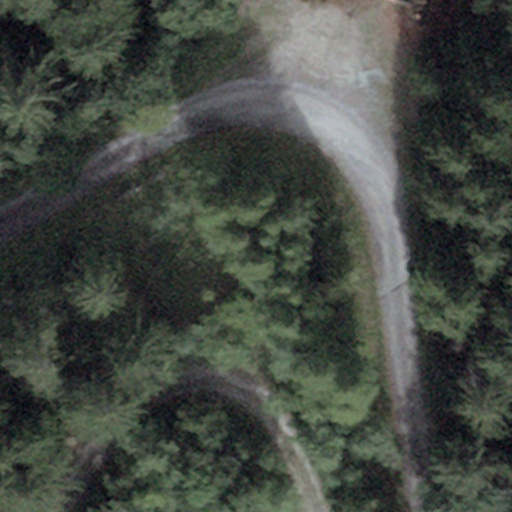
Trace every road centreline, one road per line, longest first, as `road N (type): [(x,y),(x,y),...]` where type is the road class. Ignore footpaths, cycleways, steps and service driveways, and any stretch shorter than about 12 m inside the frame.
road 1 (track): [(427,511),(371,171),(321,101),(270,79),(196,99),(0,227)]
road 2 (track): [(54,511),(140,404),(183,377),(227,376),(274,403),(307,471),(315,511)]
